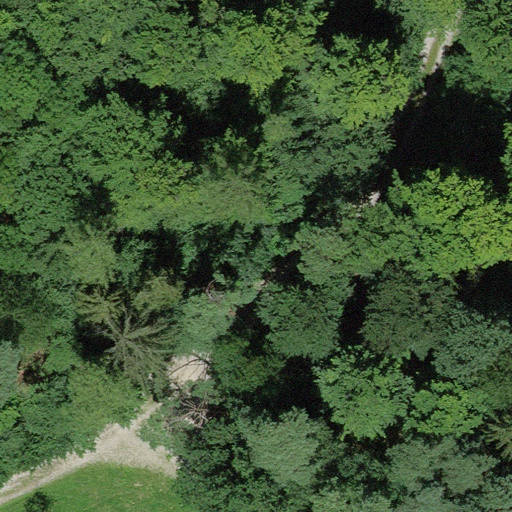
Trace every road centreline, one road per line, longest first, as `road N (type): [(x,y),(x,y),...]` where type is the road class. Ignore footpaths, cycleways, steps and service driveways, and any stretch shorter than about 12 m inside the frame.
road 1 (track): [(0,486),(108,425),(327,250),(450,35),(455,0)]
road 2 (track): [(108,425),(198,485),(258,511)]
